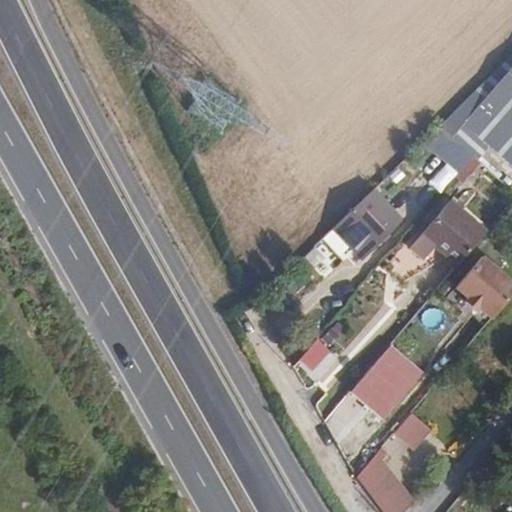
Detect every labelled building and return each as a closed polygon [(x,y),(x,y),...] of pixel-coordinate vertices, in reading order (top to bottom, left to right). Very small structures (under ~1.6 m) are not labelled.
[(511,54),(464,102),(476,114),(466,124),(480,136),(493,122),(511,138),(511,54)] [(447,170),(464,151),(447,138),(430,157),(447,170)] [(365,196),(342,219),(370,250),(396,226),(365,196)] [(417,242),(454,271),(483,237),(447,207),(417,242)] [(472,270),(508,300),(511,295),(511,270),(488,250),(472,270)] [(320,336),(298,363),(318,379),(339,352),(320,336)] [(395,340),(356,386),(389,414),(428,368),(395,340)] [(436,424),(417,407),(399,427),(418,444),(436,424)] [(382,447),(361,471),(388,511),(402,511),(415,497),(382,447)]
